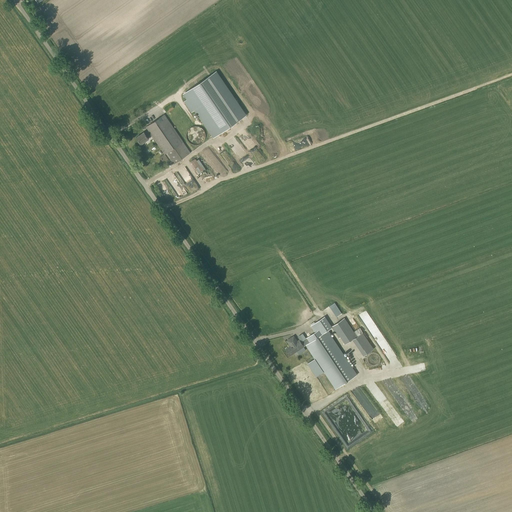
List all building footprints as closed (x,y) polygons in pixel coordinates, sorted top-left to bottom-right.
[(245,114),(216,73),(185,94),(188,99),(185,102),(192,112),(195,109),(213,136),(245,114)] [(167,113),(174,108),(171,104),(164,109),(167,113)] [(149,131),(145,134),(144,132),(136,138),(140,144),(148,139),(147,138),(151,135),(165,154),(166,153),(173,164),(190,153),(182,142),(183,142),(164,115),(146,127),(149,131)] [(206,136),(205,134),(205,132),(204,131),(203,129),(202,128),(200,127),(198,126),(196,126),(194,126),(192,126),(190,127),(189,128),(187,130),(186,132),(186,133),(185,136),(185,137),(186,140),(187,141),(188,143),(189,144),(191,145),(193,146),(195,146),(196,146),(199,146),(200,145),(202,144),(204,142),(205,140),(205,138),(206,136)] [(169,166),(167,163),(169,161),(164,154),(159,157),(164,164),(165,164),(167,167),(169,166)] [(198,175),(203,171),(193,155),(187,159),(198,175)] [(188,187),(196,182),(186,166),(178,171),(188,187)] [(336,316),(342,312),(336,301),(330,305),(336,316)] [(359,315),(361,319),(369,315),(367,310),(359,315)] [(287,341),(290,346),(285,349),(290,356),(300,349),(306,345),(336,389),(356,375),(329,334),(329,333),(328,331),(332,328),(324,317),(310,326),(315,332),(297,344),(296,342),(297,342),(293,337),(291,338),(288,339),(288,340),(287,341)] [(344,318),(331,327),(339,338),(340,337),(345,345),(352,340),(363,356),(374,349),(362,332),(357,336),(344,318)] [(298,334),(301,339),(306,336),(303,331),(298,334)] [(383,335),(375,340),(381,350),(385,348),(384,347),(389,345),(383,335)] [(346,399),(326,410),(330,415),(336,411),(335,409),(347,401),(346,399)] [(347,424),(350,428),(341,429),(342,435),(349,446),(349,448),(351,448),(362,441),(361,438),(370,433),(367,433),(370,431),(361,417),(359,418),(359,422),(356,424),(347,424)]
